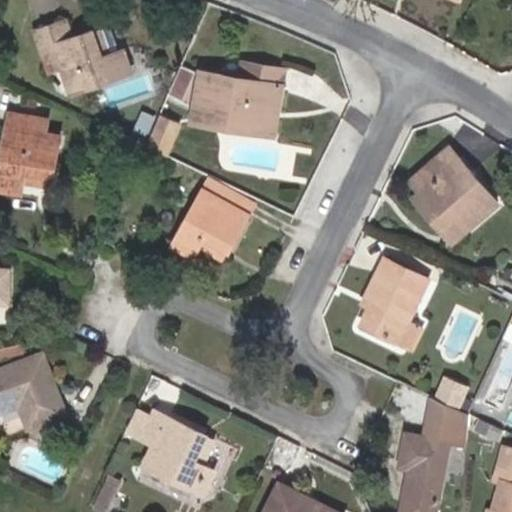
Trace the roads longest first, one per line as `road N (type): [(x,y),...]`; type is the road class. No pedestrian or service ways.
road 1 (residential): [(150,350),(319,429),(343,413),(344,378),(278,343)]
road 2 (residential): [(415,65),(278,343)]
road 3 (residential): [(278,343),(175,300),(149,319),(150,350)]
road 4 (residential): [(415,65),(273,0)]
